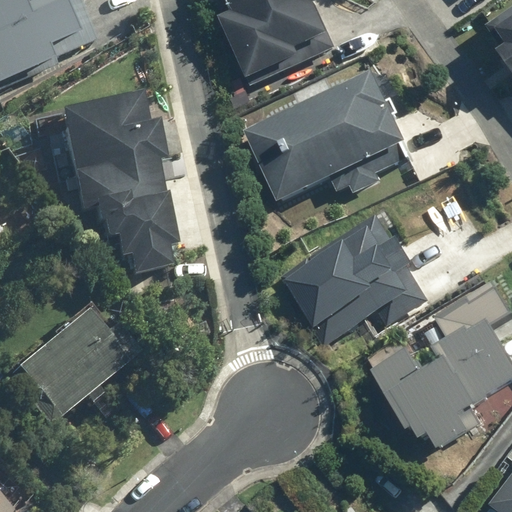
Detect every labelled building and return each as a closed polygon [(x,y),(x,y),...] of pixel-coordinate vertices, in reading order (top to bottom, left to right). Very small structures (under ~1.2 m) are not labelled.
[(53,0),(0,0),(0,93),(58,67),(56,61),(77,52),(72,41),(80,37),(64,3),(56,6),(53,0)] [(229,0),(237,17),(225,22),(253,85),(306,61),(303,52),(334,38),(321,9),(324,7),(320,0),(229,0)] [(511,13),(490,29),(507,54),(504,57),(511,68),(511,13)] [(249,137),(283,208),(412,147),(377,75),(249,137)] [(143,97),(61,115),(83,215),(95,212),(99,228),(104,227),(107,244),(116,242),(121,263),(130,261),(134,279),(173,270),(169,252),(177,250),(159,166),(166,165),(158,125),(150,127),(143,97)] [(441,194),(424,203),(442,237),(459,227),(441,194)] [(406,272),(377,223),(312,261),(315,266),(289,282),(327,345),(409,296),(397,277),(406,272)] [(0,262),(16,249),(0,231),(0,262)] [(414,353),(377,375),(412,436),(419,433),(425,444),(433,440),(442,456),(475,437),(465,421),(496,404),(494,401),(511,390),(511,356),(498,332),(511,323),(511,311),(497,286),(437,320),(453,347),(439,355),(447,368),(431,377),(426,368),(423,369),(414,353)] [(28,400),(51,429),(140,358),(116,329),(107,336),(89,313),(16,371),(35,394),(28,400)] [(511,511),(511,479),(491,506),(498,511),(511,511)] [(0,511),(13,511),(0,500),(0,511)]
